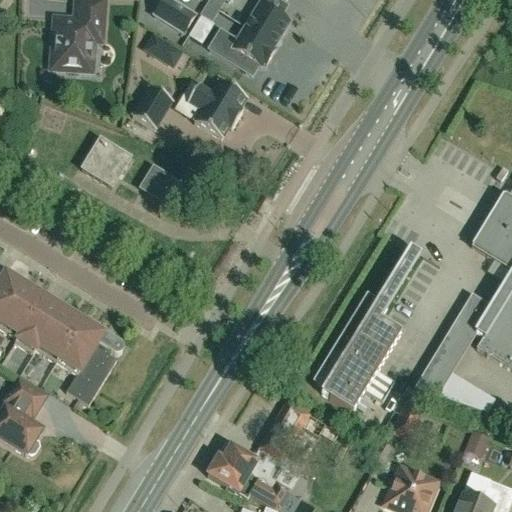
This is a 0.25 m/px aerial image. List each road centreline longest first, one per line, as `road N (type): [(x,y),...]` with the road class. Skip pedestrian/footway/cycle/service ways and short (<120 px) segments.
road 1 (tertiary): [(140,511),(456,0)]
road 2 (residential): [(144,318),(0,229)]
